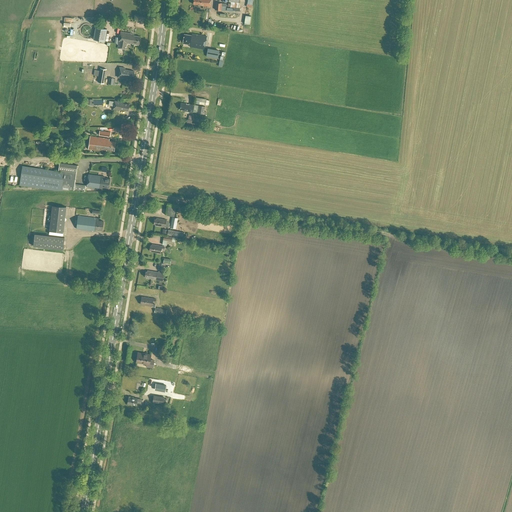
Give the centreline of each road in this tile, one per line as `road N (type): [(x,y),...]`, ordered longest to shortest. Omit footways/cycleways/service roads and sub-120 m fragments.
road 1 (secondary): [(84,511),(164,0)]
road 2 (track): [(136,192),(511,254)]
